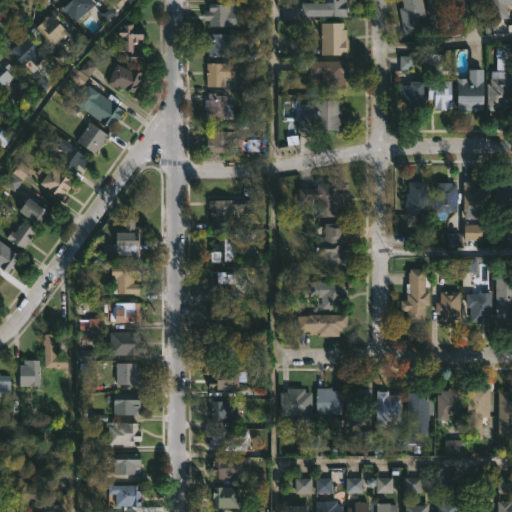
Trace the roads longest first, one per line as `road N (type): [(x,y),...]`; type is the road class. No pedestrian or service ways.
road 1 (residential): [(175,114),(174,511)]
road 2 (residential): [(511,150),(176,172)]
road 3 (residential): [(175,114),(0,334)]
road 4 (residential): [(511,356),(276,356)]
road 5 (residential): [(381,154),(379,354)]
road 6 (residential): [(381,154),(379,0)]
